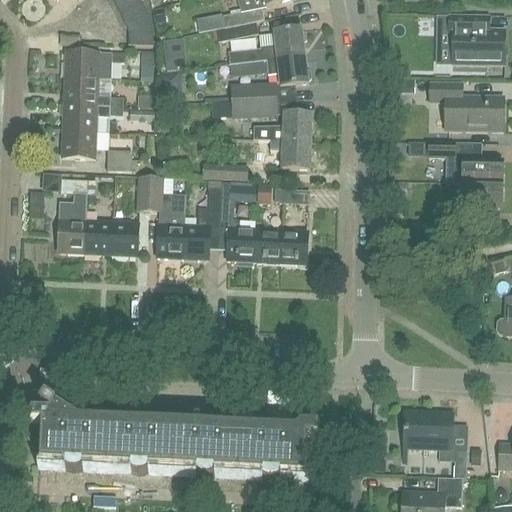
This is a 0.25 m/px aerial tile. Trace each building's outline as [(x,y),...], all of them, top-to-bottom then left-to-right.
[(114,0),(111,2),(117,12),(138,0),(114,0)] [(122,22),(144,10),(138,0),(117,12),(122,22)] [(265,10),(265,9),(292,1),(291,0),(236,0),(241,15),(222,18),(224,30),(264,22),(262,11),(265,10)] [(129,34),(151,23),(144,10),(122,22),(129,34)] [(198,35),(224,30),(222,18),(222,16),(196,21),(198,35)] [(451,68),(503,68),(504,34),(490,34),(490,17),(480,17),(480,20),(447,19),(447,37),(452,37),(451,68)] [(129,34),(128,47),(153,48),(151,23),(129,34)] [(258,37),(255,25),(216,33),(218,45),(258,37)] [(301,31),(273,34),(275,47),(260,49),(260,51),(228,54),(229,67),(251,64),(276,61),(304,58),(303,45),(307,42),(306,35),(302,34),(301,31)] [(182,41),(162,43),(165,74),(185,71),(182,41)] [(64,79),(98,81),(111,81),(112,65),(123,65),(124,56),(65,54),(64,79)] [(267,77),(278,76),(279,89),(307,86),(307,84),(311,81),(310,74),(306,72),(304,58),(276,61),(251,64),(229,67),(230,80),(267,77)] [(182,101),(179,75),(159,77),(162,103),(182,101)] [(97,108),(109,108),(109,100),(110,100),(97,99),(98,82),(111,82),(111,81),(98,81),(64,79),(63,107),(97,108)] [(502,135),(502,101),(460,100),(461,87),(429,87),(428,106),(444,106),(444,134),(502,135)] [(231,89),(231,104),(276,103),(276,88),(231,89)] [(232,118),(277,117),(276,103),(231,104),(232,118)] [(109,120),(110,117),(108,117),(109,108),(97,108),(63,107),(62,134),(96,135),(97,120),(109,120)] [(153,113),(130,112),(129,122),(153,123),(153,113)] [(253,142),(282,143),(310,145),(312,118),(283,116),(283,129),(254,129),(253,142)] [(95,161),(96,135),(62,134),(61,160),(95,161)] [(281,171),(309,173),(310,145),(282,143),(281,171)] [(454,163),(454,146),(428,146),(428,162),(454,163)] [(131,153),(107,153),(106,173),(130,174),(131,153)] [(461,162),(461,185),(501,186),(501,163),(461,162)] [(246,169),(203,167),(203,180),(246,182),(246,169)] [(138,180),(136,214),(149,214),(150,181),(138,180)] [(162,197),(163,181),(150,181),(149,214),(159,215),(162,215),(162,197)] [(61,182),(61,195),(73,196),(87,196),(88,184),(61,182)] [(96,184),(88,184),(87,196),(95,197),(96,184)] [(501,186),(461,185),(460,210),(501,211),(501,186)] [(221,192),(220,222),(233,223),(234,201),(230,201),(230,186),(221,186),(221,192)] [(242,187),(230,186),(230,201),(234,201),(241,202),(242,187)] [(208,211),(198,211),(198,228),(210,229),(219,229),(220,222),(221,192),(209,191),(208,211)] [(276,192),(275,205),(283,206),(284,193),(276,192)] [(309,194),(284,193),(283,206),(309,207),(309,194)] [(58,255),(84,257),(86,223),(87,196),(73,196),(73,206),(61,206),(58,255)] [(185,198),(162,197),(162,215),(159,215),(157,261),(182,262),(184,228),(185,198)] [(460,228),(460,216),(440,216),(440,227),(460,228)] [(86,223),(84,257),(111,258),(113,225),(86,223)] [(138,226),(113,225),(111,258),(137,259),(138,226)] [(198,228),(184,228),(182,262),(208,263),(209,257),(210,229),(198,228)] [(229,230),(227,264),(237,265),(237,269),(252,270),(253,257),(254,231),(229,230)] [(282,233),(254,231),(253,257),(252,270),(253,270),(253,265),(280,267),(280,257),(282,233)] [(307,234),(282,233),(280,257),(280,267),(306,268),(307,234)] [(63,406),(47,396),(36,396),(33,400),(32,415),(31,415),(30,426),(42,426),(40,466),(305,479),(307,440),(317,440),(318,429),(300,428),(300,438),(87,428),(60,410),(63,406)] [(466,454),(450,453),(452,417),(405,415),(404,452),(439,453),(438,465),(454,465),(453,481),(461,482),(465,482),(466,454)] [(511,447),(499,447),(498,472),(511,472),(511,447)] [(401,494),(400,511),(444,511),(444,510),(460,510),(461,482),(453,481),(437,481),(436,495),(401,494)]
